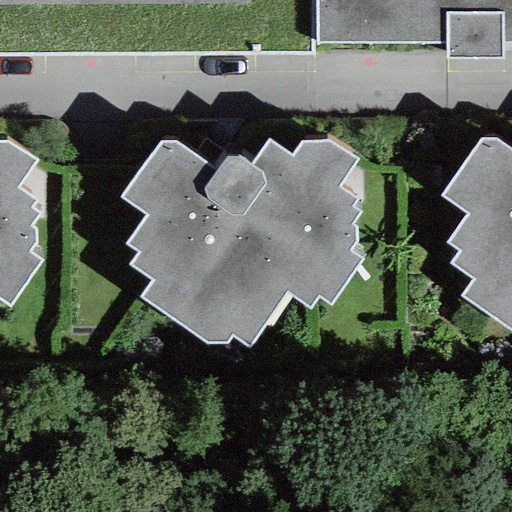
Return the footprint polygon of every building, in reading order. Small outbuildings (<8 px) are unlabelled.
[(310,43),(316,44),(315,0),(0,0),(0,54),(311,54),(310,43)] [(502,43),(511,43),(511,0),(315,0),(316,44),(446,43),(447,59),(502,59),(502,43)] [(140,298),(206,344),(226,343),(232,335),(248,349),(286,293),(309,310),(318,297),(330,304),(361,259),(349,250),(356,241),(355,228),(351,225),(359,211),(351,206),(358,199),(337,186),(357,158),(327,140),(302,139),(291,155),(268,139),(250,165),(238,156),(227,157),(217,171),(174,141),(161,141),(118,196),(146,215),(124,244),(138,253),(129,264),(152,280),(140,298)] [(460,297),(511,333),(511,153),(494,140),(481,141),(439,196),(467,215),(445,243),(458,252),(450,264),(472,280),(460,297)] [(0,301),(9,306),(40,261),(28,252),(35,243),(34,230),(30,227),(38,214),(30,208),(37,201),(16,189),(36,160),(6,142),(0,141),(0,301)]
